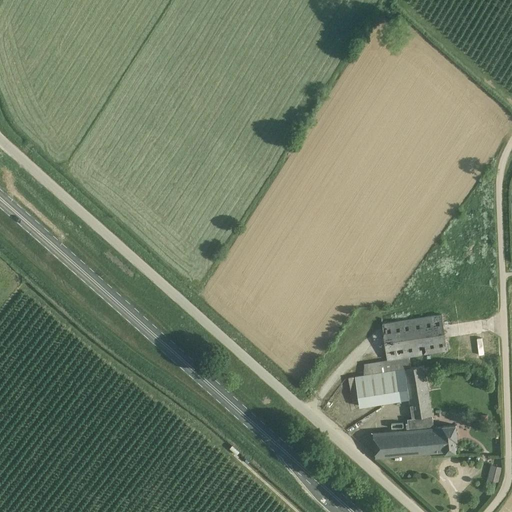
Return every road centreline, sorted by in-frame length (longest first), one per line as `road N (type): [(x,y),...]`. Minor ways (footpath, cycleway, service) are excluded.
road 1 (unclassified): [(419,511),(0,140)]
road 2 (primary): [(350,511),(0,199)]
road 3 (unclassified): [(489,511),(508,479),(498,179),(511,141)]
